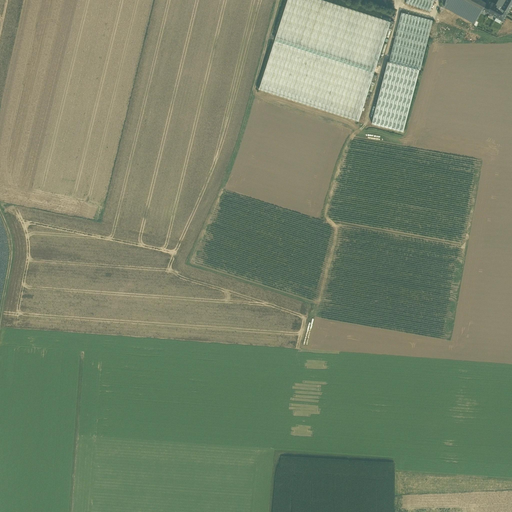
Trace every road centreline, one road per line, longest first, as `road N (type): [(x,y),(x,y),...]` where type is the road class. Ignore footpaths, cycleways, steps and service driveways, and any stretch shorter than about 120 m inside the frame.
road 1 (track): [(71,511),(82,336)]
road 2 (track): [(279,0),(233,161)]
